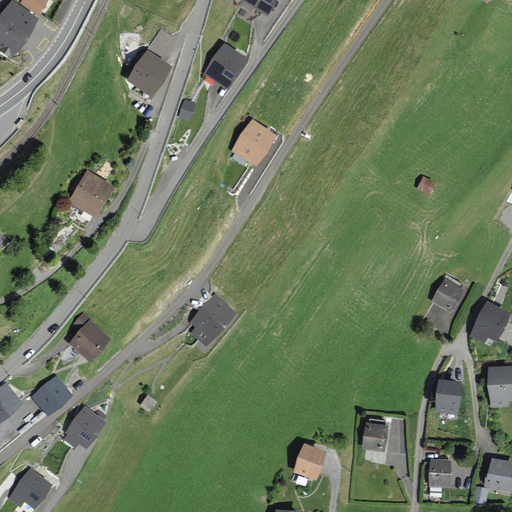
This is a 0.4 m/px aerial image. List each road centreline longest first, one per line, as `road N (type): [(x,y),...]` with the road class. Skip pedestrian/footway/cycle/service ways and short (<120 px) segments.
road 1 (residential): [(0,458),(126,353),(206,272),(387,0)]
road 2 (residential): [(298,0),(143,229),(122,232)]
road 3 (residential): [(0,301),(76,249),(117,200),(147,143),(158,142)]
road 4 (residential): [(414,511),(429,385),(442,352),(460,341),(477,311)]
road 5 (residential): [(122,232),(48,330),(0,376)]
road 6 (residential): [(204,0),(158,142)]
road 7 (secondary): [(0,106),(49,62),(85,0)]
